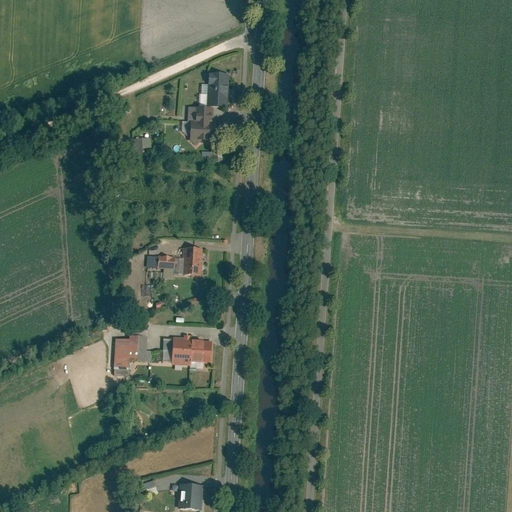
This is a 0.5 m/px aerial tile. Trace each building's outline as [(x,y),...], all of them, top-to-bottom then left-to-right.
[(234,95),(234,73),(212,73),(211,107),(230,108),(231,95),(234,95)] [(218,109),(192,108),(191,144),(227,145),(228,115),(218,114),(218,109)] [(152,138),(132,140),(133,151),(152,150),(152,138)] [(204,150),(204,158),(223,159),(223,146),(215,146),(215,150),(204,150)] [(206,250),(187,249),(185,274),(204,276),(206,250)] [(178,258),(162,257),(162,269),(178,270),(178,258)] [(119,339),(117,368),(133,369),(134,362),(153,363),(154,351),(151,350),(153,324),(134,323),(133,340),(119,339)] [(188,339),(178,338),(178,341),(177,365),(194,366),(195,361),(214,362),(215,342),(193,341),(194,336),(188,336),(188,339)] [(166,364),(177,365),(178,341),(167,341),(166,364)] [(155,481),(144,484),(147,494),(158,491),(155,481)] [(208,486),(183,484),(182,510),(206,511),(208,486)]
